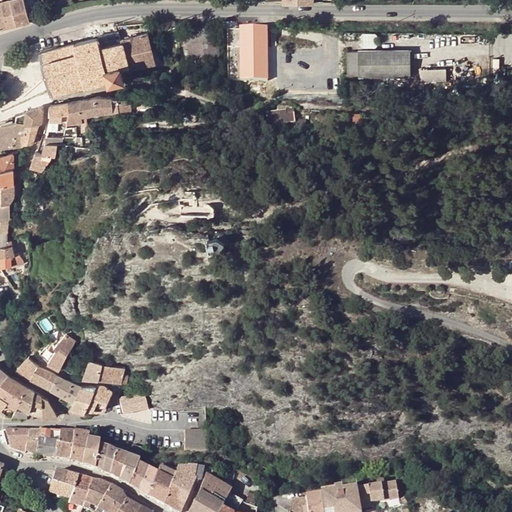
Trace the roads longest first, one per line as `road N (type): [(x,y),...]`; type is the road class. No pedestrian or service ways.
road 1 (secondary): [(511,11),(102,12),(0,46)]
road 2 (track): [(511,281),(400,277),(360,265),(349,273),(357,291),(388,306),(511,348)]
road 3 (residential): [(0,428),(69,423),(175,434)]
